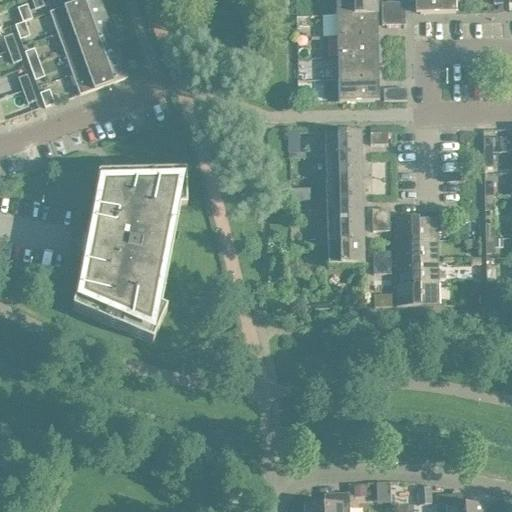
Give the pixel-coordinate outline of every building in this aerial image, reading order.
[(39,0),(30,0),(34,10),(42,7),(39,0)] [(87,0),(75,5),(74,4),(49,13),(56,34),(104,17),(98,0),(87,0)] [(334,0),(335,16),(371,15),(370,0),(334,0)] [(418,0),(419,14),(454,13),(453,0),(418,0)] [(380,4),(380,15),(392,14),(392,3),(380,4)] [(392,3),(392,14),(403,14),(403,3),(392,3)] [(24,22),(31,20),(26,5),(16,9),(22,23),(24,22)] [(311,11),(312,33),(322,33),(322,11),(311,11)] [(392,14),(380,15),(381,26),(392,25),(392,14)] [(403,14),(392,14),(392,25),(404,25),(403,14)] [(336,38),(371,37),(371,15),(335,16),(336,38)] [(64,55),(112,37),(104,17),(56,34),(64,55)] [(29,37),(24,22),(22,23),(14,26),(19,40),(29,37)] [(7,51),(15,48),(10,35),(2,38),(7,51)] [(112,37),(64,55),(71,75),(119,57),(112,37)] [(336,59),(372,58),(371,37),(336,38),(336,59)] [(7,51),(11,64),(19,61),(15,48),(7,51)] [(24,53),(29,67),(38,64),(33,49),(24,53)] [(127,79),(119,57),(71,75),(79,96),(127,79)] [(337,81),(372,80),(372,58),(336,59),(337,81)] [(38,64),(29,67),(34,81),(44,78),(38,64)] [(21,92),(30,89),(25,76),(17,79),(21,92)] [(337,103),(373,102),(372,80),(337,81),(337,103)] [(26,105),(34,102),(30,89),(21,92),(26,105)] [(394,90),(382,90),(382,102),(394,102),(394,90)] [(405,90),(394,90),(394,102),(405,102),(405,90)] [(48,91),(39,94),(44,109),(53,105),(48,91)] [(378,146),(377,133),(368,133),(369,146),(378,146)] [(377,133),(378,146),(386,146),(386,133),(377,133)] [(324,157),(359,156),(359,134),(324,135),(324,157)] [(482,153),(491,153),(491,139),(482,139),(482,153)] [(491,153),(482,153),(482,168),(492,168),(491,153)] [(325,178),(360,178),(359,156),(324,157),(325,178)] [(97,176),(86,235),(87,235),(83,252),(71,311),(74,312),(151,345),(166,311),(159,309),(178,211),(185,210),(184,174),(99,177),(97,176)] [(325,200),(360,199),(360,178),(325,178),(325,200)] [(483,197),(492,197),(492,182),(483,182),(483,197)] [(492,197),(483,197),(483,211),(493,211),(492,197)] [(326,222),(361,221),(360,199),(325,200),(326,222)] [(379,220),(379,210),(370,210),(371,220),(379,220)] [(379,220),(381,220),(388,220),(387,210),(379,210),(379,220)] [(393,242),(436,241),(436,218),(393,220),(393,242)] [(382,232),(381,220),(379,220),(371,220),(371,232),(382,232)] [(326,243),(361,243),(361,221),(326,222),(326,243)] [(484,239),(493,239),(493,225),(484,225),(484,239)] [(493,239),(484,239),(484,254),(494,254),(493,239)] [(393,242),(394,264),(437,263),(436,241),(393,242)] [(465,249),(478,249),(477,241),(465,241),(465,249)] [(327,266),(362,265),(361,243),(326,243),(327,266)] [(372,265),(382,265),(382,253),(371,253),(372,265)] [(437,263),(394,264),(394,286),(437,285),(437,263)] [(382,265),(372,265),(372,275),(389,275),(388,264),(382,265)] [(485,283),(494,283),(494,268),(485,268),(485,283)] [(494,283),(485,283),(485,298),(495,297),(494,283)] [(395,308),(438,307),(437,285),(394,286),(395,308)] [(389,296),(372,296),(372,308),(390,308),(389,296)] [(255,377),(249,355),(241,357),(247,379),(255,377)] [(303,511),(348,511),(348,494),(323,495),(324,507),(304,508),(303,511)] [(445,508),(445,511),(481,511),(481,506),(461,507),(460,496),(436,497),(436,508),(445,508)]
